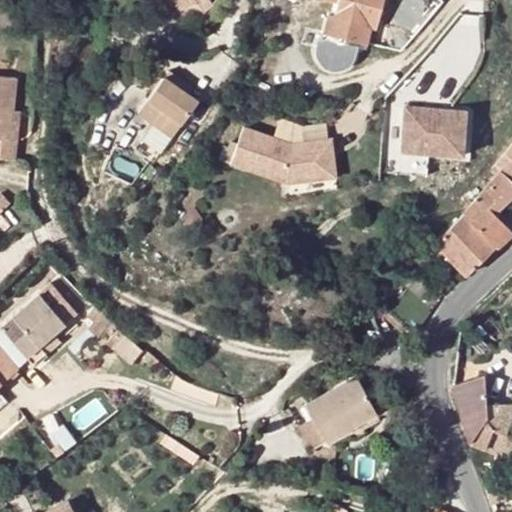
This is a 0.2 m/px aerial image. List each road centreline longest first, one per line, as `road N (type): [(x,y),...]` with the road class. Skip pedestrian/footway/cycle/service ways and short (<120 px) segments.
road 1 (residential): [(306,353),(228,344),(129,307),(91,272),(58,229),(37,173),(50,62)]
road 2 (tertiary): [(511,256),(448,318),(435,346),(437,389)]
road 3 (residential): [(437,389),(395,378),(371,358),(306,353)]
road 4 (tertiary): [(437,389),(482,511)]
